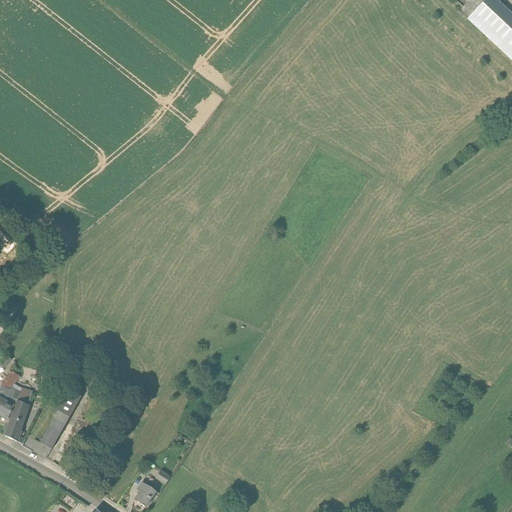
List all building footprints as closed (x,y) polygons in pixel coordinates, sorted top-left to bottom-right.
[(511,15),(495,0),(485,0),(467,19),(511,61),(511,15)] [(9,358),(1,367),(5,370),(13,360),(9,358)] [(19,396),(20,393),(12,388),(19,377),(11,372),(0,389),(0,415),(7,419),(15,409),(14,408),(19,396)] [(19,396),(30,399),(32,392),(21,389),(20,393),(19,396)] [(83,398),(76,396),(66,394),(56,410),(59,412),(40,444),(50,450),(83,398)] [(19,433),(29,407),(27,406),(30,399),(19,396),(14,408),(15,409),(16,410),(5,437),(14,441),(16,442),(21,433),(19,433)] [(156,479),(165,485),(169,477),(161,472),(156,479)] [(141,483),(136,491),(140,493),(135,501),(145,508),(156,493),(141,483)]
